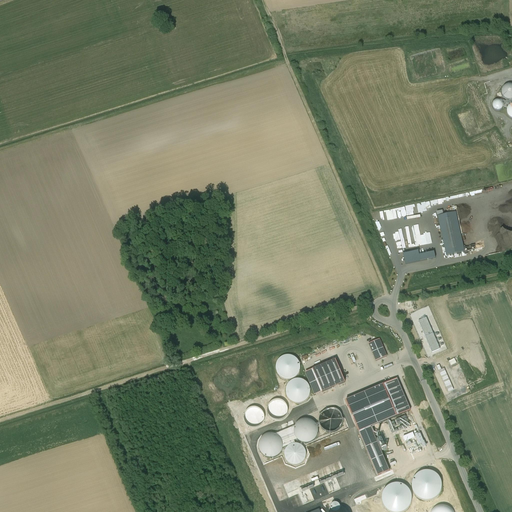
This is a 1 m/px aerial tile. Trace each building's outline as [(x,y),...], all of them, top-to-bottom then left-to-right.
[(511,86),(509,86),(507,86),(505,88),(504,89),(503,92),(503,94),(504,96),(505,98),(507,99),(510,99),(511,99),(511,98),(511,86)] [(497,111),(499,111),(500,110),(502,110),(503,108),(503,107),(503,105),(503,103),(502,102),(500,101),(499,101),(497,101),(495,101),(494,102),(493,104),(493,106),(493,107),(494,109),(495,110),(497,111)] [(446,256),(464,252),(456,213),(438,217),(446,256)] [(418,251),(403,255),(406,265),(421,262),(419,256),(418,251)] [(419,256),(421,262),(436,259),(434,252),(419,256)] [(426,318),(418,322),(432,353),(440,349),(426,318)] [(375,362),(388,356),(380,339),(367,345),(375,362)] [(285,380),(289,380),(293,380),(296,377),(299,374),(300,370),(300,366),(299,362),(296,359),(292,357),(288,356),(284,356),(281,358),(278,360),(277,363),(276,367),(276,370),(277,373),(279,376),(281,379),(285,380)] [(314,369),(325,391),(347,381),(336,359),(314,369)] [(348,399),(378,474),(391,469),(373,425),(412,410),(399,378),(348,399)] [(294,404),(299,404),(303,403),(306,401),(309,398),(310,394),(310,390),(308,386),(306,382),(302,380),(298,380),(294,380),(291,382),(288,384),(286,387),(285,390),(286,394),(287,397),(289,400),(291,402),(294,404)] [(276,416),(279,408),(274,406),(271,414),(276,416)] [(327,433),(332,433),(336,432),(339,430),(342,426),(343,422),(343,418),(342,414),(339,411),(335,409),(331,408),(327,409),(324,410),(321,413),(319,416),(319,419),(319,423),(320,426),(322,429),(324,431),(327,433)] [(302,443),(307,443),(311,442),(314,440),(317,437),(318,433),(318,429),(317,425),(314,422),(310,419),(306,419),(302,419),(299,421),(296,423),(294,426),(294,430),(294,433),(295,436),(297,439),(299,441),(302,443)] [(418,429),(401,436),(404,444),(421,437),(418,429)] [(267,458),(272,459),(276,458),(279,455),(282,452),(283,448),(283,444),(281,440),(279,437),(275,435),(271,434),(267,434),(264,436),(261,438),(259,441),(258,445),(259,448),(260,452),(262,454),(264,457),(267,458)] [(296,466),(299,465),(302,463),(305,460),(306,457),(306,453),(305,449),(302,447),(299,445),(296,444),(292,444),(289,446),(286,448),(285,451),(284,455),(285,458),(286,461),(289,464),(292,465),(296,466)] [(336,492),(339,491),(342,489),(345,486),(346,483),(346,479),(345,476),(342,473),(339,471),(336,470),(332,471),(329,472),(326,474),(325,478),(324,481),(325,484),(326,488),(329,490),(332,491),(336,492)] [(427,501),(432,500),(436,498),(440,494),(442,489),(442,484),(440,479),(437,475),(433,472),(429,471),(423,471),(419,473),(415,476),(413,481),(412,485),(412,490),(414,495),(418,498),(422,500),(427,501)] [(314,501),(318,500),(321,498),(323,495),(324,492),(324,488),(323,485),(321,482),(318,480),(314,479),(311,480),(308,481),(305,484),(303,487),(303,490),(303,494),(305,497),(308,499),(311,501),(314,501)] [(403,511),(406,511),(410,507),(412,502),(412,497),(410,492),(407,488),(403,485),(399,484),(393,484),(389,486),(385,489),(383,493),(382,498),(382,503),(384,507),(388,511),(389,511),(403,511)]
